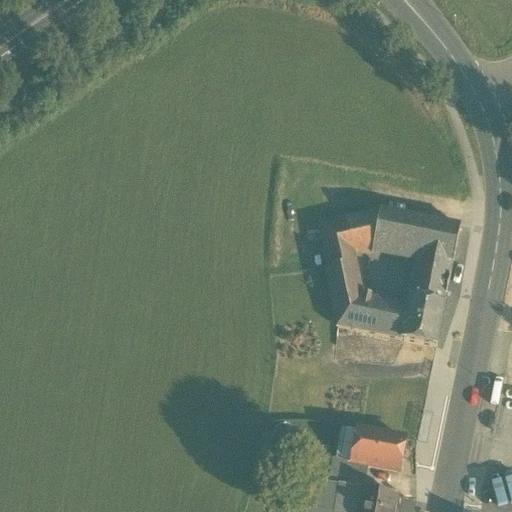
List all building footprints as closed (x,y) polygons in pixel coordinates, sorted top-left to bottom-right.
[(379,212),(345,220),(352,254),(372,249),(379,212)] [(379,212),(372,249),(417,258),(414,272),(449,280),(449,279),(459,228),(379,212)] [(361,299),(352,254),(345,220),(318,227),(328,271),(324,272),(336,329),(337,329),(400,342),(407,309),(361,299)] [(447,295),(449,280),(414,272),(411,287),(447,295)] [(400,342),(435,350),(444,307),(447,295),(411,287),(407,309),(400,342)] [(334,462),(352,465),(357,433),(341,430),(334,462)] [(368,469),(398,474),(404,441),(357,433),(352,465),(351,466),(368,469)] [(259,474),(268,475),(270,463),(261,462),(259,474)] [(331,480),(365,486),(368,469),(351,466),(352,465),(334,462),(331,480)] [(315,485),(309,511),(334,511),(339,488),(315,484),(315,485)] [(393,511),(396,498),(339,488),(334,511),(393,511)]
